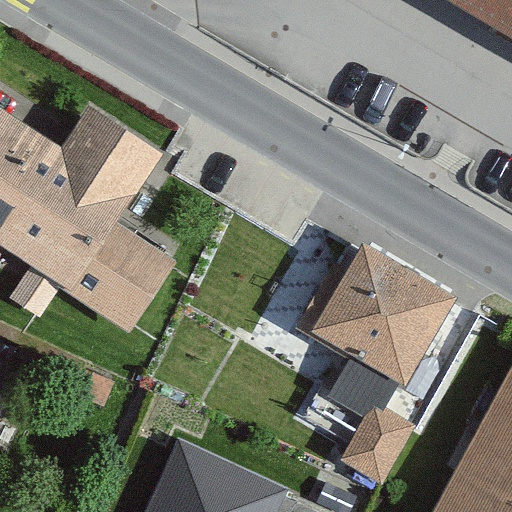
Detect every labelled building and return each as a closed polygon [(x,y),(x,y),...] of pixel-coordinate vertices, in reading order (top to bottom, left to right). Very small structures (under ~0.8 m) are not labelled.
[(511,0),(422,0),(511,50),(511,0)] [(0,259),(122,337),(190,240),(135,202),(168,156),(92,106),(63,147),(0,114),(0,259)] [(454,310),(364,254),(313,336),(403,393),(454,310)] [(511,511),(511,390),(439,511),(511,511)] [(277,511),(285,495),(177,446),(143,511),(277,511)]
